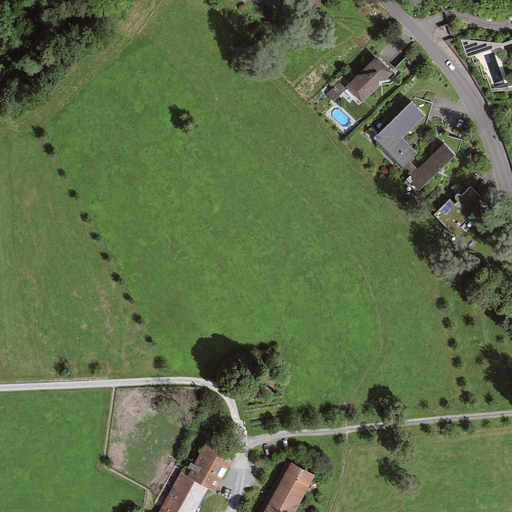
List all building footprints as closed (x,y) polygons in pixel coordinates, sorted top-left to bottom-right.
[(511,36),(503,41),(460,37),(467,56),(487,91),(511,88),(511,36)] [(359,104),(391,73),(377,59),(345,90),(359,104)] [(425,117),(410,102),(373,140),(402,167),(416,153),(403,140),(425,117)] [(453,154),(443,144),(408,182),(418,191),(453,154)] [(465,183),(433,213),(457,237),(488,207),(465,183)] [(184,471),(161,511),(192,511),(207,485),(214,489),(232,454),(228,452),(230,448),(210,438),(191,474),(184,471)] [(292,511),(312,475),(291,465),(266,511),(292,511)]
